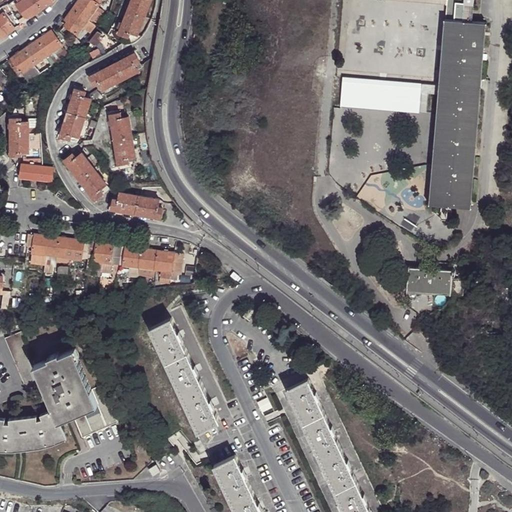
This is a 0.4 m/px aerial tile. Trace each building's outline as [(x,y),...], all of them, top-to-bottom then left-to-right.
[(17,0),(19,1),(16,3),(25,17),(29,14),(32,11),(34,15),(50,3),(49,1),(49,0),(17,0)] [(68,21),(65,26),(78,35),(84,28),(91,33),(97,26),(90,20),(91,18),(97,23),(105,12),(99,8),(101,6),(105,0),(104,0),(83,0),(82,3),(79,1),(68,16),(70,18),(68,21)] [(130,33),(137,36),(152,0),(132,0),(123,23),(118,33),(128,37),(130,33)] [(444,16),(471,18),(472,2),(472,0),(445,0),(445,3),(444,16)] [(5,5),(0,8),(0,37),(0,38),(14,28),(10,23),(3,13),(8,10),(5,5)] [(3,13),(10,23),(15,20),(8,10),(3,13)] [(439,83),(439,92),(430,201),(429,201),(429,203),(472,206),(472,204),(471,204),(485,21),(486,21),(486,20),(471,18),(444,16),(443,16),(443,18),(444,18),(439,83)] [(114,35),(126,40),(128,37),(118,33),(123,23),(120,22),(114,35)] [(74,41),(78,35),(65,26),(61,31),(74,41)] [(51,31),(8,61),(19,76),(62,46),(51,31)] [(141,38),(137,36),(130,33),(128,37),(126,40),(124,45),(129,45),(130,44),(136,42),(141,38)] [(62,46),(22,75),(29,84),(69,56),(62,46)] [(135,53),(139,62),(142,61),(136,49),(124,55),(125,59),(135,53)] [(99,92),(139,72),(135,64),(139,62),(135,53),(125,59),(100,71),(91,76),(96,85),(98,90),(99,92)] [(135,64),(139,72),(143,70),(139,62),(135,64)] [(93,86),(96,85),(91,76),(100,71),(99,68),(87,75),(93,86)] [(341,105),(384,108),(385,96),(386,79),(343,75),(341,105)] [(411,98),(413,80),(386,79),(385,96),(411,98)] [(419,111),(420,91),(421,81),(413,80),(411,98),(410,110),(419,111)] [(428,91),(439,92),(439,83),(421,81),(420,91),(428,91)] [(76,89),(85,91),(86,89),(74,86),(70,98),(73,99),(76,89)] [(79,137),(91,99),(84,97),(85,91),(76,89),(73,99),(64,126),(61,136),(70,139),(72,134),(78,136),(79,137)] [(91,99),(93,96),(92,94),(85,91),(84,97),(91,99)] [(396,109),(410,110),(411,98),(385,96),(384,108),(396,109)] [(111,115),(121,113),(121,110),(108,112),(111,126),(113,125),(111,115)] [(119,164),(129,162),(129,157),(136,155),(130,117),(122,118),(121,113),(111,115),(113,125),(117,153),(119,164)] [(19,120),(9,120),(7,157),(18,157),(18,154),(30,154),(30,144),(26,144),(27,124),(19,124),(19,120)] [(37,125),(27,124),(26,144),(30,144),(36,145),(37,125)] [(70,142),(70,139),(61,136),(64,126),(62,125),(58,138),(70,142)] [(77,158),(83,153),(80,149),(73,154),(77,158)] [(65,160),(73,154),(72,151),(62,159),(70,170),(72,169),(65,160)] [(107,184),(83,153),(77,158),(73,154),(65,160),(72,169),(89,191),(96,199),(104,193),(101,189),(107,184)] [(130,164),(129,162),(119,164),(117,153),(115,153),(117,167),(130,164)] [(21,178),(52,182),(54,168),(22,164),(21,178)] [(110,188),(107,184),(101,189),(104,193),(110,188)] [(106,195),(104,193),(96,199),(89,191),(87,192),(95,203),(106,195)] [(164,201),(121,193),(119,200),(113,199),(112,209),(123,211),(150,216),(161,218),(162,208),(164,201)] [(112,209),(113,199),(111,199),(109,211),(122,213),(123,211),(112,209)] [(165,209),(162,208),(161,218),(150,216),(149,219),(163,221),(165,209)] [(84,240),(35,233),(35,235),(30,234),(28,245),(33,246),(31,261),(42,263),(44,253),(60,255),(70,257),(81,258),(84,240)] [(96,242),(84,240),(81,258),(89,259),(93,260),(96,242)] [(118,246),(96,242),(93,260),(102,262),(108,263),(119,264),(121,248),(118,247),(118,246)] [(123,264),(162,270),(172,271),(174,252),(125,246),(123,264)] [(70,257),(60,255),(59,278),(68,279),(70,257)] [(89,259),(87,275),(95,275),(96,276),(101,277),(102,262),(93,260),(89,259)] [(119,264),(108,263),(106,276),(117,277),(119,264)] [(453,275),(453,269),(453,267),(452,267),(452,269),(410,265),(410,264),(409,264),(407,290),(409,291),(409,289),(450,293),(450,294),(451,294),(452,293),(463,293),(464,277),(453,276),(453,275)] [(172,271),(162,270),(161,278),(170,279),(172,271)] [(106,294),(115,293),(114,286),(106,287),(106,294)] [(251,306),(244,316),(251,322),(259,312),(251,306)] [(170,318),(149,327),(167,364),(187,354),(180,338),(181,337),(179,332),(177,333),(170,318)] [(32,392),(47,385),(36,363),(22,330),(7,337),(32,392)] [(47,385),(54,408),(60,419),(75,413),(99,403),(93,389),(75,347),(61,353),(50,357),(36,363),(47,385)] [(193,366),(187,354),(167,364),(181,394),(201,384),(195,371),(197,371),(194,365),(193,366)] [(309,378),(288,388),(295,403),(294,403),(296,409),(297,408),(305,425),(326,415),(309,378)] [(99,403),(75,413),(83,436),(119,421),(103,384),(93,389),(99,403)] [(181,394),(198,430),(219,420),(212,405),(213,405),(210,400),(209,400),(201,384),(181,394)] [(43,417),(38,419),(42,446),(55,442),(67,437),(60,419),(54,408),(42,413),(43,417)] [(42,446),(38,419),(38,414),(10,417),(11,422),(6,422),(6,417),(0,415),(0,448),(1,448),(15,449),(42,446)] [(326,415),(305,425),(310,436),(309,437),(312,442),(313,442),(321,458),(342,448),(326,415)] [(342,448),(321,458),(326,470),(325,471),(328,477),(329,476),(337,493),(358,484),(342,448)] [(234,455),(213,465),(230,500),(251,490),(244,475),(245,474),(242,469),(241,469),(234,455)] [(162,473),(157,465),(150,469),(154,477),(162,473)] [(345,510),(345,511),(371,511),(358,484),(337,493),(342,504),(341,505),(343,510),(345,510)] [(257,503),(251,490),(230,500),(235,511),(261,511),(259,508),(261,508),(258,502),(257,503)]
